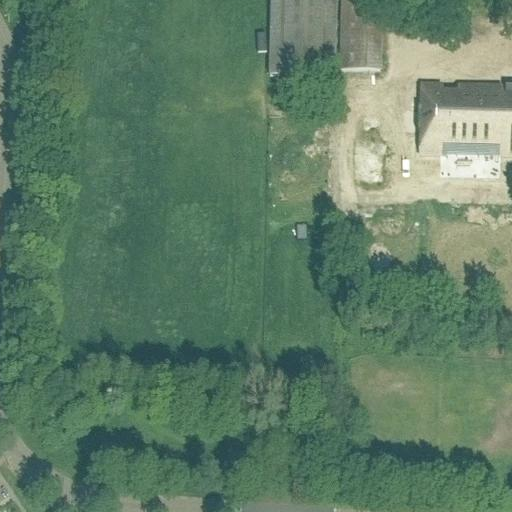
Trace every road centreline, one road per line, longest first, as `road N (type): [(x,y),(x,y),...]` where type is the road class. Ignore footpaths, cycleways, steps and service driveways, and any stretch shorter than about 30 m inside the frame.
road 1 (tertiary): [(157,511),(65,499),(22,468),(0,437)]
road 2 (tertiary): [(0,180),(7,85),(0,39)]
